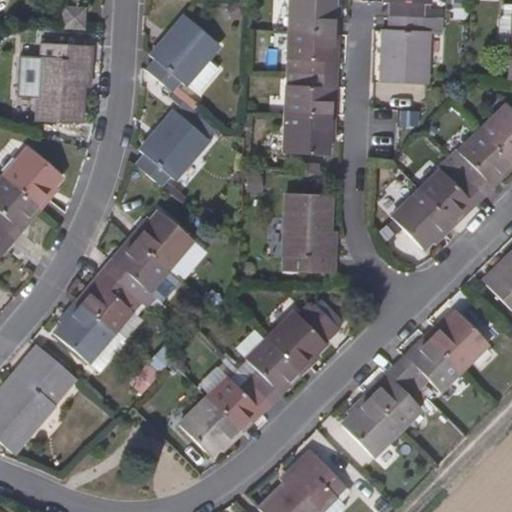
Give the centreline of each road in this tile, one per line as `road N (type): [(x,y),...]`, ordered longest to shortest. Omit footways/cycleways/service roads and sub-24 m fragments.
road 1 (residential): [(124,0),(118,104),(82,236),(0,343)]
road 2 (residential): [(161,511),(216,490),(408,296)]
road 3 (residential): [(408,296),(354,239),(360,26)]
road 4 (residential): [(408,296),(511,198)]
road 5 (residential): [(0,471),(66,499),(125,511)]
